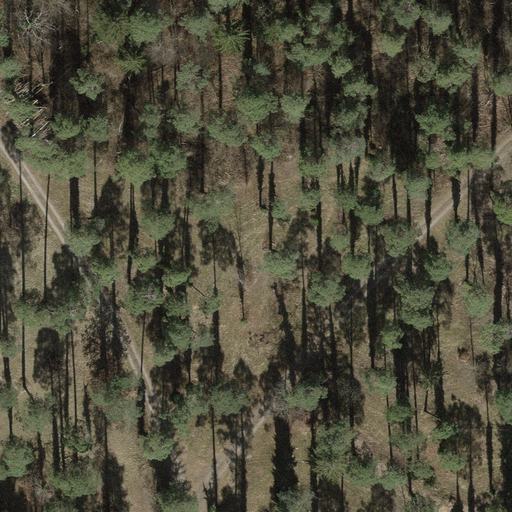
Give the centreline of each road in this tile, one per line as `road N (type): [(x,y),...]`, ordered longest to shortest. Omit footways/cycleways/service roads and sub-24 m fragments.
road 1 (track): [(191,511),(329,320),(511,133)]
road 2 (track): [(185,511),(157,418),(0,138)]
